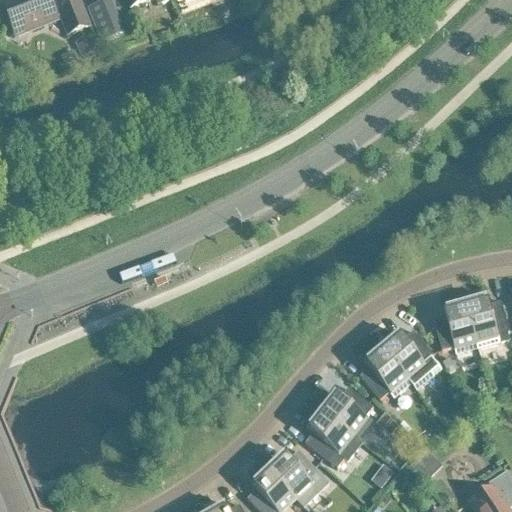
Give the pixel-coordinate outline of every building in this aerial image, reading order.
[(90,30),(78,0),(52,0),(48,2),(47,0),(19,0),(2,7),(10,25),(31,34),(57,24),(56,21),(60,20),(68,39),(90,30)] [(171,4),(169,0),(126,0),(131,12),(155,3),(158,9),(171,4)] [(111,4),(88,13),(101,47),(124,38),(111,4)] [(88,42),(75,47),(81,63),(94,57),(88,42)] [(483,304),(482,301),(464,306),(478,354),(509,345),(507,338),(509,338),(501,307),(489,311),(487,303),(483,304)] [(478,354),(464,306),(447,311),(447,314),(443,315),(445,323),(434,326),(442,357),(454,353),(456,360),(478,354)] [(431,363),(433,361),(413,337),(404,345),(398,339),(395,342),(393,339),(379,351),(411,389),(417,396),(441,375),(431,363)] [(411,389),(379,351),(365,363),(367,365),(364,368),(369,374),(360,382),(380,406),(389,398),(394,404),(411,389)] [(447,377),(455,373),(450,362),(442,366),(447,377)] [(332,402),(329,400),(317,414),(351,441),(352,440),(373,414),(348,394),(340,404),(334,399),(332,402)] [(363,449),(352,440),(351,441),(317,414),(306,429),(309,431),(306,434),(312,439),(305,449),(337,474),(345,464),(348,466),(361,449),(362,450),(363,449)] [(377,432),(387,441),(399,430),(389,420),(377,432)] [(477,447),(484,433),(469,426),(463,441),(477,447)] [(432,445),(425,435),(415,442),(422,451),(432,445)] [(289,465),(284,459),(281,462),(278,460),(265,472),(295,503),(302,511),(304,511),(329,488),(320,479),(298,456),(289,465)] [(438,469),(426,456),(410,471),(422,484),(438,469)] [(285,511),(295,503),(265,472),(252,485),(254,488),(251,491),(256,496),(248,505),(254,511),(285,511)] [(492,493),(470,508),(472,511),(511,511),(511,484),(507,477),(489,488),(492,493)]
